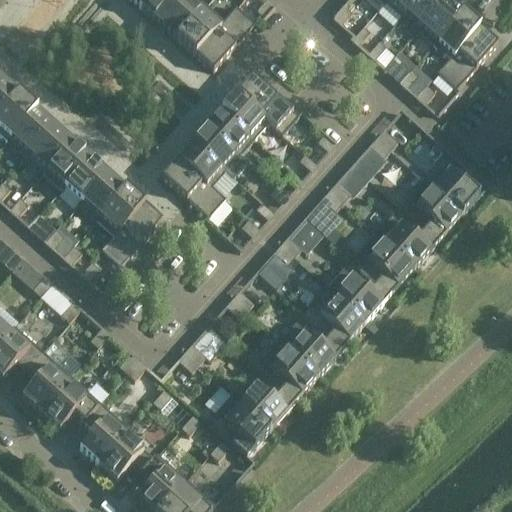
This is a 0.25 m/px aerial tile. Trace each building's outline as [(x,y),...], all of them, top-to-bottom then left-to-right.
[(127,0),(140,11),(149,0),(127,0)] [(158,27),(182,0),(149,0),(140,11),(158,27)] [(176,43),(202,14),(186,0),(182,0),(158,27),(176,43)] [(360,0),(378,15),(390,0),(360,0)] [(400,22),(419,0),(390,0),(378,15),(385,8),(400,22)] [(417,36),(446,3),(443,0),(419,0),(400,22),(417,36)] [(463,17),(446,3),(417,36),(417,37),(421,32),(436,45),(432,50),(433,51),(463,17)] [(270,15),(262,8),(255,16),(263,23),(270,15)] [(351,19),(343,12),(334,23),(341,30),(351,19)] [(194,59),(232,16),(231,16),(219,29),(202,14),(176,43),(194,59)] [(212,76),(250,33),(232,16),(194,59),(212,76)] [(478,32),(463,17),(433,51),(448,64),(436,78),(437,78),(478,32)] [(369,38),(362,32),(352,44),(358,50),(369,38)] [(497,48),(478,32),(437,78),(455,95),(497,48)] [(374,64),(385,52),(378,47),(368,59),(374,64)] [(390,79),(401,67),(395,61),(384,73),(390,79)] [(406,93),(417,81),(411,75),(400,87),(406,93)] [(281,141),(298,122),(251,80),(234,99),(268,129),(281,141)] [(0,117),(19,97),(1,81),(0,81),(0,117)] [(424,109),(434,98),(426,90),(416,102),(424,109)] [(0,140),(6,146),(37,113),(19,97),(0,117),(0,140)] [(268,129),(234,99),(220,115),(253,145),(268,129)] [(55,129),(37,113),(6,146),(24,162),(55,129)] [(253,145),(220,115),(205,131),(234,157),(239,161),(253,145)] [(42,178),(72,145),(55,129),(24,162),(42,178)] [(239,161),(234,157),(205,131),(192,146),(222,172),(226,176),(239,161)] [(397,148),(384,136),(377,144),(390,155),(397,148)] [(334,150),(323,140),(316,147),(328,158),(334,150)] [(382,163),(390,155),(377,144),(370,152),(382,163)] [(60,194),(90,161),(72,145),(42,178),(60,194)] [(226,176),(222,172),(192,146),(178,162),(212,192),(226,176)] [(304,160),(298,166),(310,177),(316,170),(304,160)] [(78,210),(108,177),(90,161),(60,194),(60,195),(64,190),(81,205),(77,209),(78,210)] [(208,223),(225,204),(212,192),(178,162),(161,181),(207,222),(208,223)] [(472,180),(464,189),(443,170),(427,189),(431,193),(462,220),(486,192),(472,180)] [(302,186),(289,176),(284,182),(296,193),(302,186)] [(96,226),(126,193),(108,177),(78,210),(96,226)] [(462,220),(431,193),(427,189),(422,185),(406,204),(415,211),(407,220),(424,234),(438,247),(462,220)] [(0,205),(9,195),(1,187),(0,188),(0,205)] [(349,201),(336,190),(329,198),(342,209),(349,201)] [(281,209),(287,203),(275,192),(269,199),(281,209)] [(113,241),(143,208),(126,193),(96,226),(113,241)] [(342,209),(329,198),(322,206),(334,217),(342,209)] [(17,222),(27,211),(19,203),(9,215),(17,222)] [(120,272),(162,225),(143,208),(113,241),(101,255),(120,272)] [(273,219),(261,208),(255,215),(267,225),(273,219)] [(35,238),(45,227),(37,219),(27,231),(35,238)] [(438,247),(424,234),(416,242),(391,220),(374,239),(414,274),(438,247)] [(259,236),(247,225),(240,233),(252,244),(259,236)] [(53,254),(63,243),(55,235),(45,247),(53,254)] [(414,274),(374,239),(358,257),(383,280),(376,288),(390,300),(414,274)] [(301,255),(288,244),(281,252),(294,263),(301,255)] [(71,270),(81,259),(73,251),(63,262),(71,270)] [(294,263),(281,252),(274,260),(286,271),(294,263)] [(11,277),(23,264),(14,257),(3,269),(11,277)] [(89,286),(99,275),(91,267),(81,278),(89,286)] [(390,300),(376,288),(368,296),(343,274),(327,292),(366,327),(390,300)] [(40,302),(51,290),(43,283),(32,295),(40,302)] [(366,327),(327,292),(310,311),(335,333),(328,342),(342,354),(366,327)] [(245,317),(253,309),(240,297),(233,305),(245,317)] [(245,317),(233,305),(226,313),(238,325),(245,317)] [(69,328),(80,315),(72,308),(61,321),(69,328)] [(0,347),(14,332),(13,331),(9,335),(0,327),(0,347)] [(318,381),(342,354),(328,342),(320,350),(295,327),(279,346),(318,381)] [(26,376),(43,357),(14,332),(0,347),(0,381),(2,383),(16,367),(26,376)] [(97,353),(108,341),(100,334),(89,346),(97,353)] [(54,345),(46,355),(72,377),(81,367),(54,345)] [(318,381),(279,346),(262,365),(287,387),(280,395),(294,408),(318,381)] [(205,362),(192,351),(185,359),(197,370),(205,362)] [(71,383),(43,357),(26,376),(36,384),(21,401),(40,418),(71,383)] [(126,379),(137,366),(129,359),(118,372),(126,379)] [(190,378),(197,370),(185,359),(178,367),(190,378)] [(134,386),(145,373),(137,366),(126,379),(134,386)] [(83,427),(100,408),(71,383),(40,418),(59,434),(74,418),(83,427)] [(215,414),(230,396),(220,388),(206,406),(215,414)] [(270,435),(294,408),(280,395),(272,404),(256,389),(239,408),(270,435)] [(171,402),(163,395),(152,408),(160,415),(171,402)] [(270,435),(239,408),(231,400),(214,419),(239,441),(231,450),(245,462),(270,435)] [(128,434),(100,408),(83,427),(93,436),(79,452),(97,469),(128,434)] [(200,428),(192,421),(180,433),(188,441),(200,428)] [(152,463),(125,439),(129,434),(128,434),(97,469),(116,486),(131,469),(141,478),(157,459),(156,459),(152,463)] [(228,454),(220,446),(209,459),(217,466),(228,454)] [(161,511),(186,485),(157,459),(141,478),(151,487),(136,503),(145,511),(161,511)] [(214,511),(215,511),(186,485),(161,511),(214,511)]
